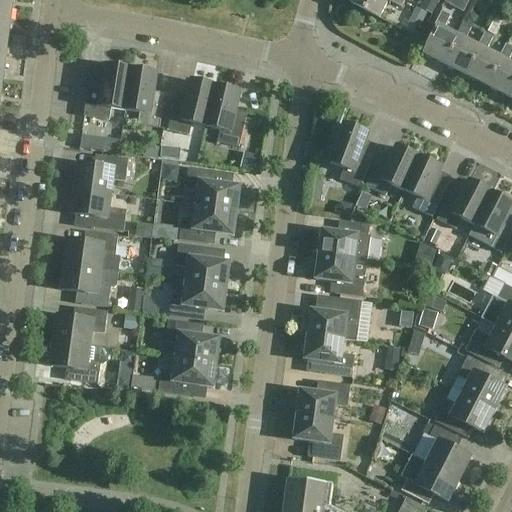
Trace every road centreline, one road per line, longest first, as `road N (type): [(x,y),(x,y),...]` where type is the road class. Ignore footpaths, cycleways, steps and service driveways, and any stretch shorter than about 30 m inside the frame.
road 1 (residential): [(246,511),(304,62)]
road 2 (residential): [(0,391),(51,7)]
road 3 (residential): [(304,62),(51,7)]
road 4 (residential): [(511,159),(304,62)]
